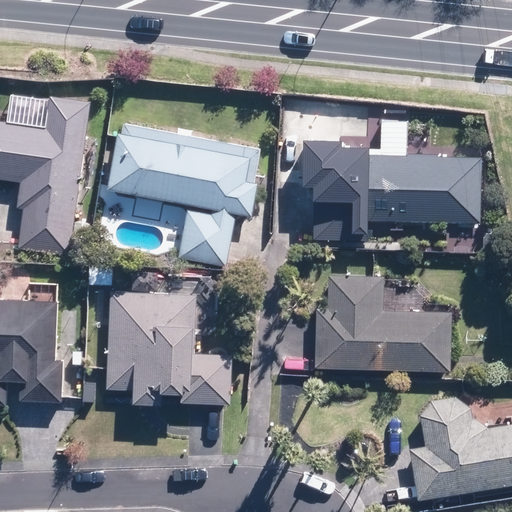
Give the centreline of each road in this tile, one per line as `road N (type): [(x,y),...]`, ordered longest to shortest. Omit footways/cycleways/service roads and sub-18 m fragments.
road 1 (secondary): [(82,0),(511,41)]
road 2 (residential): [(253,511),(171,486),(0,489)]
